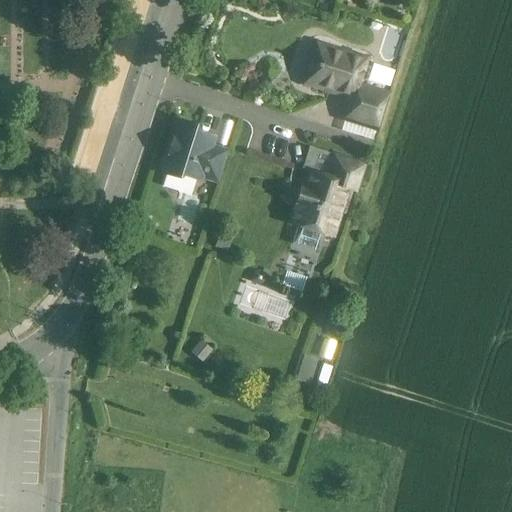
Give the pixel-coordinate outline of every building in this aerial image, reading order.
[(365,61),(316,45),(304,83),(350,97),(353,98),(357,86),(365,61)] [(374,64),(369,80),(392,86),(396,70),(374,64)] [(388,96),(357,86),(353,98),(350,97),(343,119),(377,130),(388,96)] [(191,125),(183,122),(173,127),(161,165),(166,175),(176,178),(181,175),(195,180),(200,177),(210,146),(206,140),(198,137),(191,125)] [(210,146),(200,177),(215,182),(225,151),(210,146)] [(366,164),(332,154),(324,176),(347,184),(345,190),(357,193),(366,164)] [(324,176),(311,172),(306,190),(300,188),(294,206),(296,207),(290,224),(330,237),(345,190),(347,184),(324,176)] [(306,355),(298,377),(312,382),(320,360),(306,355)]
